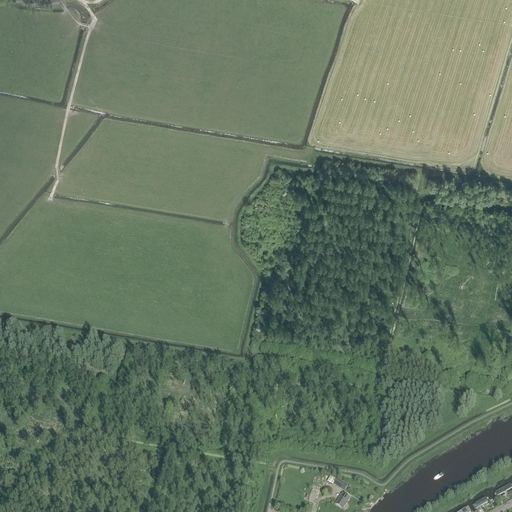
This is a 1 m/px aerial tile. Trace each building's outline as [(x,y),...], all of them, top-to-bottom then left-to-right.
[(330,477),(327,482),(332,485),(333,483),(336,480),(330,477)] [(333,483),(342,489),(344,490),(347,485),(337,478),(336,480),(333,483)] [(511,484),(511,483),(498,491),(501,495),(511,488),(511,484)] [(335,504),(342,508),(349,498),(342,493),(335,504)] [(475,510),(488,502),(486,498),(473,505),(475,510)]
